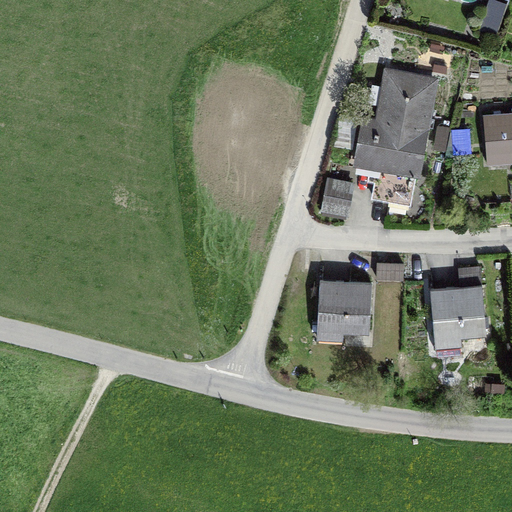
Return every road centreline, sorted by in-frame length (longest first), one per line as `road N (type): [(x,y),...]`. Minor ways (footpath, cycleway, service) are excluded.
road 1 (unclassified): [(236,390),(392,423),(511,430)]
road 2 (residential): [(286,233),(361,0)]
road 3 (unclassified): [(0,329),(236,390)]
road 4 (residential): [(286,233),(511,238)]
road 5 (track): [(114,359),(38,511)]
road 6 (residential): [(236,390),(286,233)]
